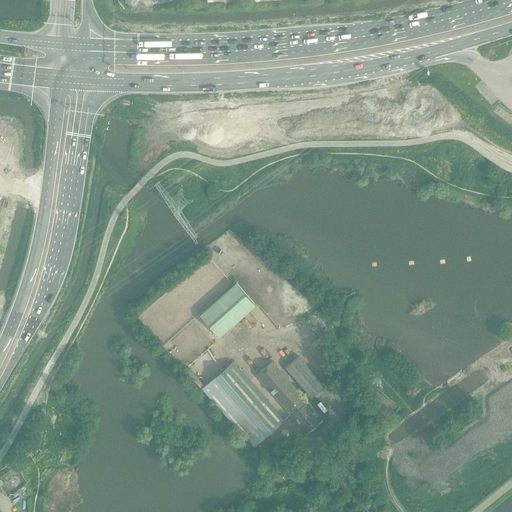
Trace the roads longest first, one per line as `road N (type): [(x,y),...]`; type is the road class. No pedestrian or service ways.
road 1 (primary): [(0,98),(127,106),(266,94),(511,35)]
road 2 (primary): [(511,10),(380,45),(208,75),(87,78),(0,69)]
road 3 (primary): [(60,172),(205,170),(328,156),(511,109)]
road 4 (primary): [(495,0),(306,39),(121,46)]
road 5 (primary): [(427,105),(229,139),(63,141)]
road 6 (unknown): [(370,511),(322,451),(321,438),(336,422),(330,387),(301,342),(276,332),(235,335)]
road 7 (primary): [(0,356),(40,262),(60,172)]
road 8 (primary): [(28,169),(0,290)]
